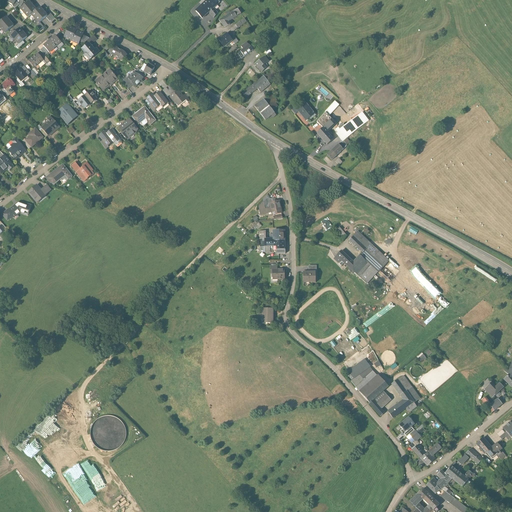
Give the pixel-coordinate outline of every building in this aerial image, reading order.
[(24,12),(34,4),(30,0),(29,0),(20,8),(24,12)] [(205,0),(195,10),(202,18),(208,12),(213,18),(219,13),(214,8),(217,4),(213,0),(205,0)] [(37,8),(34,4),(24,12),(28,17),(31,14),(37,8)] [(37,8),(31,14),(35,18),(45,10),(41,5),(37,8)] [(241,13),(238,8),(218,20),(225,27),(231,23),(229,20),(241,13)] [(45,10),(35,18),(39,23),(48,15),(45,10)] [(0,20),(0,26),(1,28),(10,20),(6,15),(0,20)] [(1,28),(5,32),(14,25),(10,20),(1,28)] [(71,40),(76,29),(70,25),(64,36),(71,40)] [(24,31),(20,27),(11,34),(15,39),(24,31)] [(78,45),(84,32),(76,29),(71,40),(71,41),(78,45)] [(28,36),(24,31),(15,39),(19,44),(28,36)] [(227,32),(218,39),(224,46),(232,40),(233,40),(229,34),(227,32)] [(239,41),(232,32),(229,34),(233,40),(232,40),(235,44),(239,41)] [(57,33),(50,39),(58,48),(64,43),(57,33)] [(50,39),(43,44),(51,53),(58,48),(50,39)] [(100,50),(91,40),(82,48),(91,58),(100,50)] [(125,51),(116,46),(112,54),(119,58),(122,61),(128,55),(125,51)] [(240,52),(244,57),(251,52),(247,46),(240,52)] [(47,63),(38,52),(28,60),(38,71),(47,63)] [(270,61),(265,55),(254,63),(261,72),(267,68),(264,65),(270,61)] [(157,66),(150,62),(144,71),(151,75),(157,66)] [(28,74),(22,67),(14,74),(20,81),(28,74)] [(112,69),(104,75),(111,86),(120,79),(112,69)] [(255,75),(251,69),(247,72),(251,78),(255,75)] [(146,80),(139,71),(129,78),(134,85),(136,87),(146,80)] [(104,75),(95,81),(103,92),(111,86),(104,75)] [(260,93),(272,85),(264,75),(242,93),(247,98),(258,90),(260,93)] [(129,78),(128,77),(122,81),(128,89),(134,85),(129,78)] [(19,88),(12,80),(2,88),(9,96),(19,88)] [(184,92),(172,84),(162,91),(177,108),(187,101),(189,103),(191,102),(184,92)] [(90,90),(83,95),(91,105),(98,100),(90,90)] [(161,90),(155,95),(163,105),(164,107),(171,102),(161,90)] [(156,110),(163,105),(155,95),(153,93),(146,98),(156,110)] [(266,121),(275,114),(273,110),(281,104),(273,94),(264,99),(263,99),(254,106),(266,121)] [(83,95),(77,100),(84,110),(91,105),(83,95)] [(294,105),(290,109),(295,115),(298,112),(306,122),(316,113),(305,101),(296,108),(294,105)] [(322,128),(333,118),(330,115),(340,105),(335,101),(316,121),(322,128)] [(79,115),(68,102),(57,112),(68,124),(79,115)] [(158,120),(146,105),(132,116),(139,125),(146,120),(150,126),(158,120)] [(369,120),(362,112),(345,126),(344,124),(336,130),(338,133),(336,134),(343,142),(369,120)] [(61,127),(52,116),(39,126),(49,137),(61,127)] [(141,131),(130,118),(119,126),(123,132),(129,140),(141,131)] [(328,145),(334,139),(328,132),(337,123),(333,118),(322,128),(316,133),(328,145)] [(75,131),(72,126),(67,130),(70,134),(75,131)] [(44,138),(36,127),(27,133),(30,136),(24,141),(31,149),(44,138)] [(124,142),(113,128),(107,133),(105,131),(99,135),(104,141),(109,148),(115,143),(118,147),(124,142)] [(10,141),(13,144),(6,150),(15,161),(28,150),(16,136),(10,141)] [(109,148),(104,141),(101,143),(106,150),(109,148)] [(339,143),(332,150),(337,155),(344,149),(339,143)] [(332,150),(327,155),(332,160),(337,155),(332,150)] [(14,165),(5,154),(0,158),(0,171),(2,174),(14,165)] [(96,173),(88,163),(81,168),(76,162),(71,166),(84,183),(96,173)] [(74,176),(63,164),(46,177),(53,187),(64,178),(67,182),(74,176)] [(53,191),(48,184),(42,189),(38,183),(27,192),(37,204),(53,191)] [(269,203),(276,202),(274,198),(270,199),(267,200),(264,203),(263,203),(259,208),(260,216),(271,213),(269,203)] [(274,215),(282,214),(281,211),(282,211),(280,201),(276,202),(269,203),(271,213),(273,213),(274,215)] [(15,219),(20,215),(19,202),(8,210),(14,217),(15,219)] [(32,206),(19,202),(20,215),(28,217),(32,206)] [(14,217),(8,210),(7,209),(1,214),(8,222),(14,217)] [(347,235),(340,227),(335,231),(342,239),(347,235)] [(273,242),(286,242),(285,230),(273,231),(273,238),(266,238),(265,238),(265,239),(265,242),(273,242)] [(369,263),(378,272),(389,261),(371,245),(358,232),(350,241),(362,253),(360,255),(369,263)] [(273,242),(265,242),(265,248),(270,247),(270,254),(277,254),(276,250),(286,250),(286,242),(273,242)] [(344,264),(348,268),(354,262),(342,251),(334,259),(342,267),(344,264)] [(369,263),(360,255),(354,262),(348,268),(357,276),(369,263)] [(378,272),(369,263),(357,276),(366,285),(378,272)] [(273,281),(286,280),(286,270),(278,270),(273,270),(273,281)] [(309,272),(303,273),(304,284),(317,284),(317,272),(309,272)] [(262,324),(273,324),(274,309),(262,309),(262,324)] [(344,361),(357,352),(353,347),(341,355),(338,351),(337,351),(344,361)] [(351,381),(370,367),(365,359),(345,374),(351,381)] [(412,377),(414,378),(416,378),(418,378),(419,378),(421,377),(422,375),(423,373),(422,371),(422,369),(420,367),(418,366),(416,366),(414,367),(412,368),(411,369),(410,371),(410,373),(411,375),(412,377)] [(351,381),(370,405),(374,401),(384,392),(390,387),(379,375),(377,376),(373,372),(370,367),(351,381)] [(389,412),(394,419),(407,410),(421,399),(404,376),(392,385),(403,401),(389,412)] [(497,388),(493,383),(485,390),(493,400),(506,389),(501,384),(497,388)] [(384,392),(374,401),(382,409),(392,401),(384,392)] [(499,399),(491,406),(489,404),(486,406),(493,414),(494,413),(495,414),(505,406),(499,399)] [(386,413),(382,409),(374,401),(370,405),(381,417),(386,413)] [(486,416),(479,408),(475,412),(482,420),(486,416)] [(121,422),(116,418),(111,417),(105,417),(99,419),(95,423),(92,428),(91,434),(91,439),(94,444),(98,448),(103,451),(108,451),(114,450),(119,448),(122,444),(125,439),(126,433),(124,427),(121,422)] [(408,418),(399,426),(405,433),(411,427),(414,424),(408,418)] [(414,431),(411,427),(405,433),(404,434),(407,437),(414,431)] [(407,439),(412,445),(421,437),(415,431),(407,439)] [(502,432),(498,435),(503,441),(506,439),(509,442),(511,439),(511,436),(507,431),(503,434),(502,432)] [(493,448),(484,439),(477,445),(486,455),(488,454),(492,459),(496,455),(499,458),(502,454),(500,452),(503,449),(498,444),(493,448)] [(428,453),(433,458),(442,450),(437,445),(428,453)] [(421,460),(427,454),(419,446),(413,451),(421,460)] [(483,461),(472,449),(458,462),(463,467),(470,459),(477,467),(483,461)] [(436,461),(433,458),(428,453),(427,454),(421,460),(416,464),(421,469),(425,465),(428,468),(436,461)] [(502,454),(499,458),(502,461),(507,457),(503,453),(502,454)] [(75,458),(67,462),(73,474),(81,471),(75,458)] [(465,477),(453,466),(446,474),(452,480),(463,489),(474,476),(470,472),(465,477)] [(52,471),(47,474),(50,481),(56,478),(52,471)] [(443,472),(438,477),(440,479),(447,485),(452,480),(446,474),(443,472)] [(96,487),(103,483),(98,474),(91,478),(96,487)] [(436,496),(440,492),(433,487),(438,482),(433,478),(426,487),(436,496)] [(438,482),(433,487),(440,492),(441,493),(443,490),(445,488),(447,485),(440,479),(438,482)] [(409,495),(411,492),(415,497),(422,490),(416,484),(405,495),(409,500),(412,498),(409,495)] [(445,488),(443,490),(445,492),(450,496),(452,493),(445,488)] [(439,506),(423,489),(417,495),(423,501),(429,507),(425,511),(426,511),(433,511),(434,511),(433,511),(438,511),(436,509),(439,506)] [(441,497),(452,505),(459,511),(466,511),(468,510),(456,500),(450,496),(445,492),(441,497)] [(426,511),(425,511),(419,505),(423,501),(417,495),(409,503),(417,511),(418,511),(426,511)]
